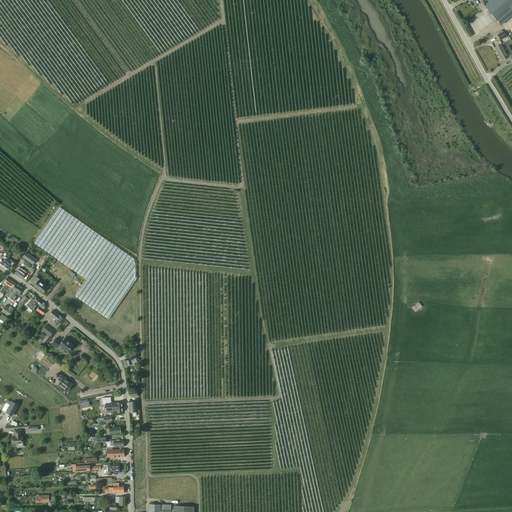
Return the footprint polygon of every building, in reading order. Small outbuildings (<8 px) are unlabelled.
[(511,0),(486,0),(489,2),(485,6),(492,14),(490,15),(492,17),(495,21),(496,19),(501,25),(511,15),(511,0)] [(462,17),(465,22),(477,13),(474,9),(462,17)] [(507,34),(505,31),(504,32),(497,35),(500,40),(507,37),(506,35),(507,34)] [(511,59),(511,52),(506,42),(502,43),(494,48),(501,61),(509,57),(511,60),(511,59)] [(16,264),(13,262),(10,260),(4,256),(3,258),(3,259),(0,263),(8,268),(10,265),(13,268),(16,264)] [(22,279),(26,272),(19,267),(15,274),(22,279)] [(71,280),(75,274),(70,270),(66,277),(71,280)] [(43,293),(46,288),(38,281),(40,279),(36,277),(32,282),(35,284),(34,286),(43,293)] [(2,289),(0,292),(3,294),(5,291),(7,292),(9,289),(11,291),(12,289),(16,284),(7,278),(6,280),(5,280),(6,280),(3,284),(3,285),(4,286),(2,289)] [(10,291),(7,297),(8,297),(10,299),(14,301),(19,294),(20,295),(22,291),(21,291),(23,288),(17,284),(13,290),(12,292),(11,292),(10,291)] [(32,299),(27,305),(29,307),(33,311),(38,305),(39,306),(43,309),(46,305),(42,302),(37,297),(34,301),(32,299)] [(415,312),(422,306),(418,302),(411,307),(415,312)] [(14,309),(10,306),(9,308),(6,306),(2,313),(9,317),(14,309)] [(36,310),(43,315),(46,311),(43,309),(39,306),(36,310)] [(57,325),(63,318),(53,311),(48,317),(54,322),(57,325)] [(0,322),(3,323),(4,322),(5,324),(8,319),(5,318),(6,317),(2,314),(0,316),(0,322)] [(46,325),(42,330),(48,335),(50,336),(54,331),(46,325)] [(50,336),(48,335),(40,345),(42,346),(50,336)] [(60,351),(62,348),(68,352),(73,345),(64,339),(61,343),(59,342),(59,341),(55,339),(51,344),(60,351)] [(125,368),(130,366),(131,366),(132,369),(136,368),(134,363),(137,362),(136,357),(137,357),(136,353),(132,354),(133,358),(128,360),(128,359),(123,361),(125,368)] [(58,384),(64,389),(63,390),(67,393),(68,391),(73,385),(66,380),(66,379),(61,375),(58,380),(60,382),(58,384)] [(102,404),(106,404),(107,411),(117,411),(117,413),(122,412),(122,402),(117,403),(110,404),(110,398),(111,398),(111,397),(102,398),(102,404)] [(12,402),(6,413),(12,416),(18,405),(12,402)] [(109,425),(109,428),(110,435),(121,433),(120,426),(114,427),(114,425),(109,425)] [(12,444),(23,443),(22,436),(21,436),(21,430),(15,431),(15,437),(12,437),(12,444)] [(107,447),(107,450),(108,457),(124,456),(124,449),(113,450),(113,447),(107,447)] [(116,475),(116,473),(119,472),(119,464),(107,464),(108,475),(116,475)] [(116,502),(116,503),(119,503),(119,505),(126,506),(126,497),(119,497),(116,497),(116,502)] [(110,501),(110,504),(108,504),(107,509),(117,510),(117,505),(116,504),(116,503),(116,502),(110,501)]
